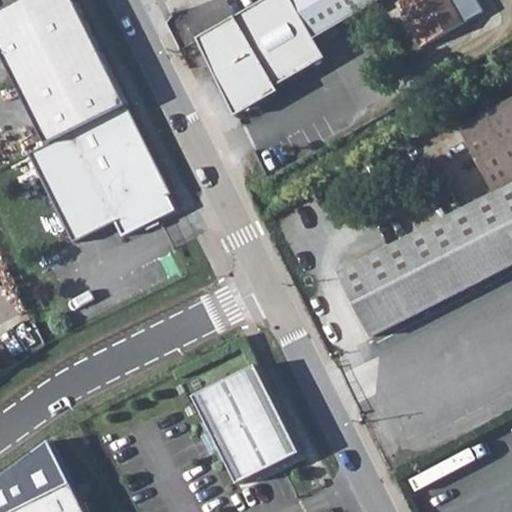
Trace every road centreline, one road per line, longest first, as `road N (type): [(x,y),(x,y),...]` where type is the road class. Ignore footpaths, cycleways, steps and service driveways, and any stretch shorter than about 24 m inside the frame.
road 1 (secondary): [(127,0),(273,290)]
road 2 (residential): [(0,437),(80,380),(273,290)]
road 3 (secondary): [(273,290),(381,511)]
